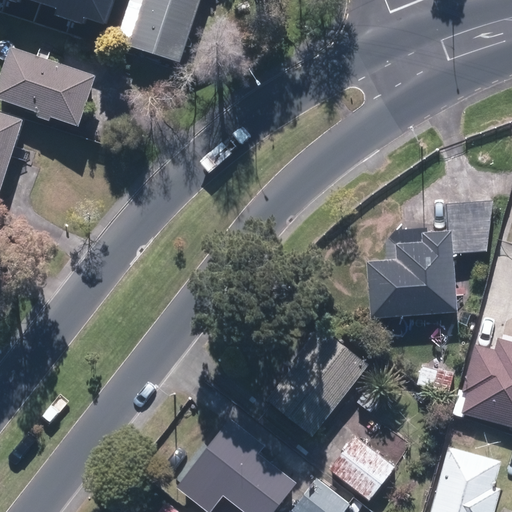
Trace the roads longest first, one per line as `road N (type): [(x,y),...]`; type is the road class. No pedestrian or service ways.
road 1 (secondary): [(438,92),(308,178),(37,511)]
road 2 (secondary): [(0,402),(147,213),(214,145),(311,69),(398,33)]
